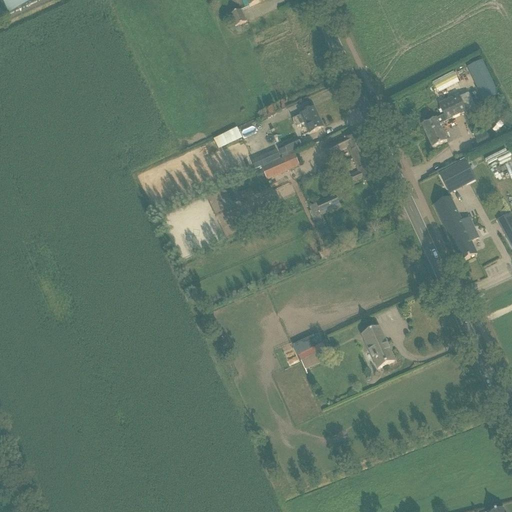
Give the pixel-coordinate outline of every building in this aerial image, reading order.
[(0,0),(8,15),(42,0),(0,0)] [(230,16),(236,28),(247,23),(241,11),(230,16)] [(511,131),(478,62),(461,70),(496,142),(511,133),(511,131)] [(436,93),(459,85),(454,73),(432,82),(436,93)] [(444,116),(421,126),(432,149),(447,143),(439,126),(467,113),(460,98),(459,96),(439,105),(444,116)] [(305,124),(309,134),(323,128),(314,109),(301,115),(301,116),(293,120),(293,122),(294,121),(297,128),(305,124)] [(237,128),(212,140),(218,151),(242,139),(237,128)] [(485,130),(473,135),(477,146),(489,142),(485,130)] [(344,139),(323,149),(328,159),(336,155),(335,154),(348,148),(353,159),(358,172),(348,177),(352,185),(363,180),(376,174),(366,153),(356,132),(344,138),(344,139)] [(279,151),(283,159),(289,157),(287,153),(301,147),(298,138),(283,145),(285,149),(279,151)] [(295,156),(263,170),(264,174),(266,178),(268,181),(300,167),(295,156)] [(262,169),(265,167),(261,157),(252,161),(256,171),(262,169)] [(440,176),(446,186),(471,172),(465,161),(440,176)] [(242,206),(255,199),(249,187),(238,193),(242,200),(240,201),(242,206)] [(316,203),(322,217),(341,208),(334,195),(316,203)] [(435,207),(461,263),(477,256),(471,244),(480,240),(470,219),(462,222),(452,199),(435,207)] [(498,222),(511,248),(511,215),(511,214),(498,222)] [(363,337),(378,370),(394,363),(379,329),(363,337)] [(297,354),(305,370),(329,359),(322,343),(297,354)]
